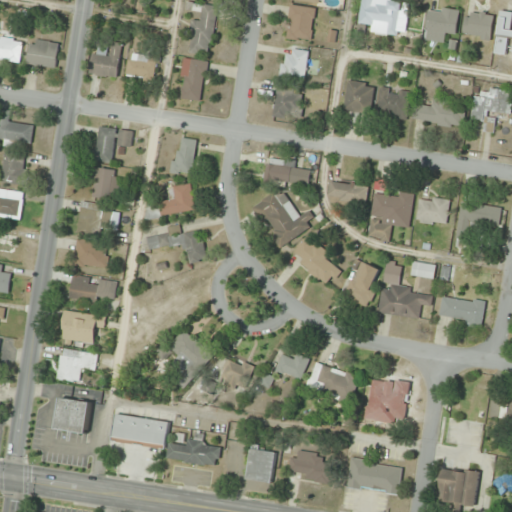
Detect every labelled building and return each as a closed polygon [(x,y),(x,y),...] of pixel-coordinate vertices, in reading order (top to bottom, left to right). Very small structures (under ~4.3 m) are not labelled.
[(361,0),(358,32),(366,33),(366,31),(404,35),(406,10),(399,9),(399,0),(389,0),(389,6),(373,4),(373,0),(361,0)] [(217,7),(203,5),(202,21),(193,21),(190,52),(212,54),(217,7)] [(312,41),(316,9),(291,6),(287,38),(312,41)] [(460,11),(429,6),(426,30),(457,35),(460,11)] [(495,14),(466,11),(464,37),(492,40),(495,14)] [(24,42),(0,36),(0,60),(20,64),(24,42)] [(56,68),(60,43),(31,39),(28,64),(56,68)] [(117,79),(123,45),(113,43),(111,52),(95,49),(91,74),(117,79)] [(309,52),(288,49),(284,76),(305,79),(309,52)] [(128,78),(156,79),(157,56),(129,55),(128,78)] [(208,62),(185,58),(178,98),(202,102),(208,62)] [(371,115),(375,85),(349,81),(345,112),(371,115)] [(274,116),(300,119),(304,89),(277,86),(274,116)] [(474,96),(472,120),(482,121),(481,132),(495,133),(497,113),(511,114),(511,109),(511,91),(486,88),(485,97),(474,96)] [(411,91),(380,89),(378,116),(409,118),(411,91)] [(413,121),(463,128),(466,103),(427,98),(426,105),(415,103),(413,121)] [(0,139),(32,145),(35,126),(11,122),(12,112),(0,110),(0,139)] [(115,145),(132,147),(134,132),(99,128),(95,161),(113,164),(115,145)] [(173,174),(193,176),(197,140),(177,138),(173,174)] [(2,183),(25,185),(28,156),(5,154),(2,183)] [(264,185),(289,188),(292,164),(267,160),(264,185)] [(120,170),(91,170),(91,198),(120,198),(120,170)] [(367,206),(370,187),(331,181),(328,200),(367,206)] [(147,219),(195,213),(192,185),(174,187),(176,199),(146,203),(147,219)] [(0,215),(20,219),(25,194),(0,189),(0,215)] [(416,194),(397,192),(396,199),(375,196),(369,239),(390,242),(393,226),(411,228),(416,194)] [(286,193),(279,197),(277,193),(255,206),(280,248),(318,225),(310,211),(300,217),(286,193)] [(417,222),(446,227),(451,201),(421,196),(417,222)] [(115,206),(82,202),(79,234),(111,237),(115,206)] [(503,208),(462,203),(456,248),(478,251),(481,227),(500,229),(503,208)] [(185,243),(190,264),(208,260),(201,231),(183,235),(180,224),(157,230),(158,237),(148,239),(151,251),(185,243)] [(0,252),(15,255),(19,230),(0,226),(0,252)] [(78,240),(75,265),(107,268),(110,244),(78,240)] [(295,253),(303,260),(300,264),(329,287),(343,271),(306,240),(295,253)] [(379,313),(420,320),(422,308),(432,309),(434,294),(400,289),(404,264),(387,262),(379,313)] [(438,266),(415,262),(412,276),(435,281),(438,266)] [(345,295),(366,307),(384,273),(369,265),(359,283),(353,280),(345,295)] [(12,273),(3,272),(4,267),(0,266),(0,291),(10,292),(12,273)] [(118,281),(73,277),(71,299),(117,303),(118,281)] [(483,327),(487,302),(444,294),(439,319),(483,327)] [(107,317),(65,311),(61,340),(94,345),(97,327),(106,328),(107,317)] [(215,357),(186,330),(170,347),(180,357),(173,364),(181,371),(174,379),(185,389),(215,357)] [(58,381),(82,384),(84,371),(96,373),(99,355),(62,350),(58,381)] [(278,368),(300,381),(311,362),(294,352),(291,358),(286,355),(278,368)] [(251,385),(252,363),(226,361),(225,387),(239,388),(239,385),(251,385)] [(310,385),(353,399),(360,377),(317,363),(310,385)] [(370,414),(380,416),(379,423),(403,427),(410,385),(375,380),(370,414)] [(63,399),(92,403),(89,434),(59,431),(63,399)] [(114,437),(165,446),(169,424),(118,415),(114,437)] [(220,466),(221,448),(204,446),(205,435),(192,434),(191,446),(170,443),(168,461),(220,466)] [(277,451),(252,447),(247,480),(273,484),(277,451)] [(328,484),(335,463),(296,449),(289,470),(328,484)] [(401,495),(405,465),(351,459),(348,489),(401,495)] [(477,506),(480,471),(442,467),(439,502),(477,506)] [(511,494),(511,476),(494,476),(494,495),(511,494)]
